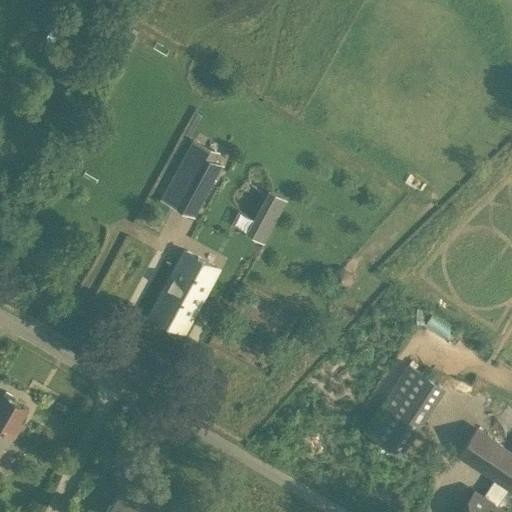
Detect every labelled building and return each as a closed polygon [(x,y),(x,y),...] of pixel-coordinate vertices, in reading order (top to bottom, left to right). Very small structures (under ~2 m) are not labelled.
[(192,215),(219,164),(205,156),(210,146),(193,137),(160,197),(192,215)] [(254,217),(272,227),(287,200),(269,190),(254,217)] [(188,274),(175,267),(151,313),(183,330),(202,297),(217,267),(197,256),(188,274)] [(0,398),(0,452),(5,444),(8,445),(21,422),(18,421),(27,406),(3,393),(0,398)] [(415,422),(383,401),(365,429),(397,450),(415,422)] [(474,490),(459,511),(508,511),(497,505),(509,486),(511,487),(511,451),(476,428),(460,453),(495,477),(483,495),(474,490)] [(115,499),(108,511),(154,511),(162,499),(115,473),(104,493),(115,499)]
